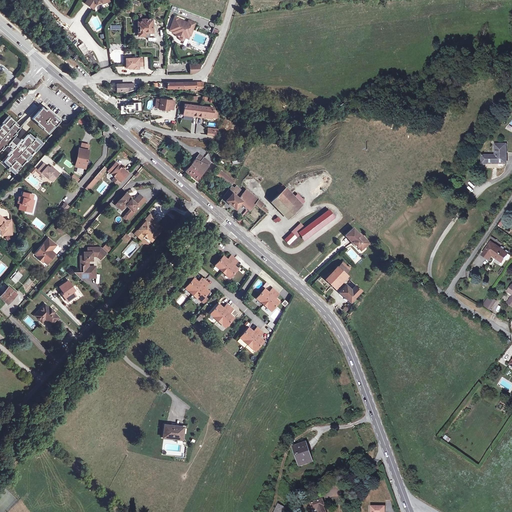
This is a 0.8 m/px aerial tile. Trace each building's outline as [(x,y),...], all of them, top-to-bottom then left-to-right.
[(87,0),(85,3),(93,8),(96,4),(101,2),(101,1),(102,0),(103,0),(87,0)] [(138,16),(138,35),(144,35),(145,32),(152,32),(152,19),(142,19),(142,16),(141,16),(141,14),(138,14),(138,16)] [(175,16),(169,30),(172,31),(172,32),(175,33),(175,35),(179,37),(179,38),(180,40),(182,40),(184,40),(185,37),(188,39),(190,35),(190,36),(195,23),(188,20),(186,25),(184,24),(184,23),(183,21),(181,20),(179,21),(178,19),(179,18),(175,16)] [(124,57),(125,62),(125,67),(130,67),(134,67),(134,68),(138,68),(138,66),(142,66),(142,58),(131,58),(131,57),(124,57)] [(203,64),(190,65),(191,74),(193,74),(201,71),(203,64)] [(178,83),(167,83),(167,89),(183,88),(190,88),(190,90),(195,90),(203,90),(203,82),(196,82),(191,82),(183,83),(178,83)] [(126,84),(116,84),(117,91),(126,91),(126,93),(135,89),(134,86),(134,83),(128,84),(126,84)] [(161,99),(159,109),(169,110),(169,109),(173,109),(174,101),(161,99)] [(185,105),(184,113),(193,114),(193,116),(198,117),(199,106),(185,105)] [(199,106),(198,117),(203,117),(203,115),(212,117),(213,108),(199,106)] [(42,107),(32,118),(43,128),(43,129),(47,133),(54,125),(55,126),(60,121),(54,116),(55,115),(47,108),(46,110),(42,107)] [(34,151),(41,143),(35,138),(34,140),(28,134),(23,140),(21,139),(18,142),(16,140),(17,139),(14,137),(16,135),(15,134),(20,128),(14,123),(15,121),(10,117),(3,124),(3,123),(0,126),(0,147),(2,146),(3,147),(5,145),(9,147),(11,151),(9,153),(11,154),(4,161),(15,171),(26,159),(27,160),(34,151)] [(81,143),(80,149),(88,151),(90,144),(81,143)] [(491,155),(483,156),(483,163),(494,163),(494,162),(497,162),(497,163),(506,163),(506,159),(507,159),(506,144),(496,144),(496,156),(491,156),(491,155)] [(80,149),(76,166),(85,168),(86,161),(87,161),(87,159),(88,151),(80,149)] [(199,154),(185,171),(196,180),(210,163),(199,154)] [(43,163),(37,170),(41,174),(42,172),(46,175),(52,181),(59,173),(53,168),(51,170),(49,168),(43,163)] [(115,163),(108,170),(120,181),(125,176),(126,177),(127,176),(126,175),(128,173),(122,168),(115,163)] [(100,171),(92,179),(96,182),(103,174),(102,173),(106,169),(103,167),(100,171)] [(220,170),(216,175),(221,179),(224,174),(220,170)] [(78,182),(80,179),(73,174),(71,177),(78,182)] [(224,174),(221,179),(230,186),(231,186),(234,182),(224,174)] [(92,179),(85,188),(88,191),(96,182),(92,179)] [(282,185),(269,198),(271,201),(285,188),(282,185)] [(230,186),(223,197),(236,209),(241,202),(246,206),(247,206),(251,209),(255,204),(266,213),(268,211),(262,206),(263,204),(246,190),(243,194),(243,193),(241,195),(240,198),(239,197),(239,198),(235,195),(238,192),(240,189),(236,186),(234,189),(231,186),(230,186)] [(271,201),(279,210),(293,196),(285,188),(271,201)] [(120,191),(112,201),(116,204),(124,195),(120,191)] [(20,203),(19,209),(29,211),(29,208),(32,208),(34,200),(32,200),(33,195),(23,192),(22,198),(23,198),(22,203),(20,203)] [(124,195),(116,204),(120,209),(125,204),(131,209),(134,212),(144,201),(138,196),(133,201),(125,194),(124,195)] [(293,196),(279,210),(288,219),(302,205),(293,196)] [(65,203),(59,209),(63,213),(68,206),(65,203)] [(131,209),(124,217),(126,219),(130,217),(134,212),(131,209)] [(329,209),(299,232),(304,239),(334,216),(329,209)] [(143,225),(136,232),(142,238),(143,237),(145,235),(151,241),(159,232),(156,230),(154,229),(155,227),(152,224),(154,222),(156,219),(150,214),(142,224),(143,225)] [(0,216),(0,226),(4,229),(4,235),(12,234),(11,220),(6,221),(0,216)] [(353,228),(345,235),(352,242),(353,242),(357,246),(360,249),(363,245),(365,247),(369,243),(361,234),(360,235),(353,228)] [(292,233),(285,240),(289,244),(296,237),(292,233)] [(48,238),(36,253),(39,255),(38,256),(37,257),(43,262),(43,261),(45,260),(48,262),(55,254),(51,251),(50,250),(55,244),(48,238)] [(488,240),(480,252),(484,254),(491,242),(488,240)] [(484,254),(483,255),(490,260),(492,256),(502,263),(508,253),(491,242),(484,254)] [(84,256),(80,256),(80,266),(83,266),(83,272),(84,272),(84,278),(94,277),(93,268),(89,268),(89,266),(88,260),(92,260),(92,256),(97,256),(100,259),(106,252),(101,247),(87,248),(88,252),(84,252),(84,256)] [(222,257),(215,265),(220,269),(221,267),(226,272),(225,274),(229,278),(237,270),(234,267),(233,268),(232,267),(233,265),(237,261),(231,255),(227,260),(226,261),(224,260),(225,259),(222,257)] [(342,262),(338,267),(345,274),(349,269),(342,262)] [(83,281),(84,278),(84,272),(83,272),(83,266),(80,266),(80,272),(74,273),(83,281)] [(337,266),(325,279),(334,287),(346,274),(345,274),(338,267),(337,266)] [(17,273),(11,279),(15,282),(22,275),(18,272),(17,273)] [(193,279),(185,288),(190,292),(192,290),(194,292),(193,294),(200,301),(208,292),(205,290),(204,290),(203,289),(204,288),(208,283),(205,280),(202,277),(198,282),(197,284),(195,282),(196,282),(193,279)] [(68,280),(59,286),(64,293),(62,294),(67,302),(76,296),(73,292),(71,288),(72,287),(73,287),(68,280)] [(346,285),(339,292),(350,302),(361,290),(356,285),(351,290),(346,285)] [(1,295),(0,296),(8,303),(16,294),(8,287),(7,288),(1,295)] [(263,290),(256,298),(261,302),(262,300),(265,303),(268,305),(266,307),(271,311),(278,303),(275,300),(275,301),(273,300),(276,297),(279,294),(275,291),(272,288),(268,292),(267,294),(266,293),(266,292),(263,290)] [(489,296),(483,305),(490,310),(496,301),(489,296)] [(218,305),(210,314),(215,318),(217,316),(222,321),(220,323),(225,327),(233,318),(230,316),(229,316),(228,315),(229,314),(233,309),(230,306),(227,303),(223,308),(221,310),(220,308),(218,305)] [(45,304),(34,315),(40,320),(43,317),(45,319),(51,324),(58,317),(53,312),(50,309),(45,304)] [(270,321),(267,325),(272,329),(276,325),(270,321)] [(247,329),(240,337),(245,342),(246,339),(249,342),(252,344),(250,347),(255,351),(263,342),(260,339),(259,340),(258,339),(259,337),(263,333),(260,330),(257,327),(253,332),(251,333),(250,332),(250,331),(247,329)] [(167,423),(166,436),(185,438),(187,426),(167,423)] [(300,445),(293,447),(299,466),(312,462),(305,443),(304,444),(302,440),(299,442),(300,445)] [(323,500),(311,504),(313,510),(318,509),(318,511),(325,511),(324,507),(325,507),(323,500)]
